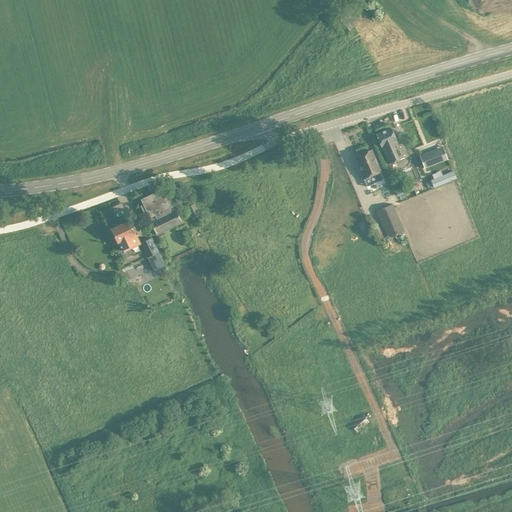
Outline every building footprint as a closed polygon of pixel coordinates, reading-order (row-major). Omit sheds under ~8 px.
[(344,30),(352,23),(344,13),(336,19),(344,30)] [(394,159),(406,154),(402,143),(399,143),(391,125),(376,131),(381,143),(384,151),(389,161),(394,159)] [(447,155),(443,146),(442,143),(419,152),(421,155),(424,164),(447,155)] [(371,147),(355,153),(360,164),(359,165),(363,175),(380,168),(371,147)] [(434,182),(456,173),(453,166),(431,175),(434,182)] [(380,168),(363,175),(366,183),(383,176),(380,168)] [(399,192),(413,187),(410,181),(396,186),(399,192)] [(174,222),(182,219),(175,205),(174,206),(164,185),(141,196),(144,201),(141,203),(144,209),(146,207),(151,217),(150,217),(156,231),(163,227),(174,222)] [(194,200),(193,200),(186,204),(191,215),(199,211),(194,200)] [(404,228),(392,200),(376,207),(388,235),(404,228)] [(131,241),(138,239),(134,231),(132,232),(126,218),(111,226),(117,239),(121,246),(131,241)] [(146,253),(158,247),(151,233),(139,239),(146,253)] [(368,423),(363,412),(349,418),(357,438),(372,432),(368,423)]
